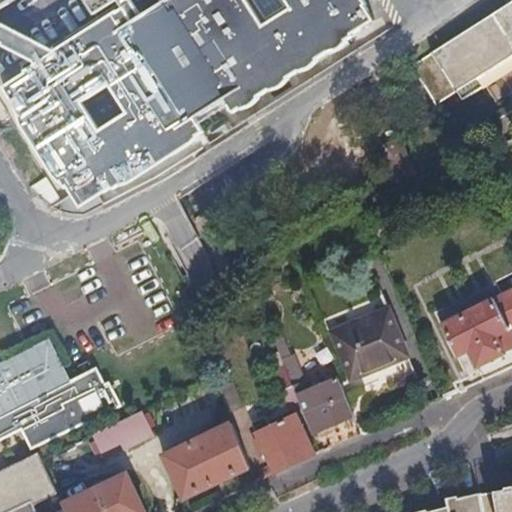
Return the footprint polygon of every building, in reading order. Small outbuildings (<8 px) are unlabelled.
[(124,191),(123,190),(126,188),(124,187),(208,135),(199,122),(228,103),(236,114),(379,23),(364,0),(163,0),(166,4),(160,8),(154,0),(144,0),(135,6),(131,0),(85,0),(99,22),(52,52),(34,64),(24,69),(28,77),(6,91),(11,101),(18,115),(17,116),(68,194),(70,193),(83,213),(114,194),(116,195),(124,191)] [(511,56),(511,0),(405,72),(432,110),(511,56)] [(0,47),(33,64),(52,52),(0,26),(0,47)] [(384,144),(400,181),(418,173),(403,137),(384,144)] [(47,178),(35,185),(46,204),(59,197),(47,178)] [(468,352),(477,369),(511,350),(511,334),(510,331),(511,329),(511,289),(440,328),(456,358),(468,352)] [(334,337),(354,384),(410,360),(389,313),(334,337)] [(47,342),(0,365),(0,419),(70,385),(47,342)] [(282,364),(278,353),(271,357),(278,373),(285,370),(282,364)] [(294,359),(282,364),(285,370),(294,391),(305,386),(294,359)] [(285,370),(278,373),(272,376),(286,408),(298,403),(297,399),(294,391),(285,370)] [(338,381),(297,399),(298,403),(312,435),(353,418),(338,381)] [(126,421),(138,445),(154,437),(150,430),(144,417),(143,414),(126,421)] [(144,417),(150,430),(155,428),(149,415),(144,417)] [(263,449),(275,475),(317,456),(297,417),(268,430),(263,420),(252,426),(259,441),(254,443),(257,451),(263,449)] [(126,421),(95,437),(98,442),(104,455),(106,460),(138,445),(126,421)] [(185,501),(250,469),(232,425),(164,458),(185,501)] [(100,458),(104,455),(98,442),(93,445),(100,458)] [(36,511),(34,507),(58,496),(43,462),(39,455),(0,473),(0,511),(36,511)] [(64,507),(66,511),(144,511),(127,476),(64,507)] [(511,511),(511,489),(511,488),(503,490),(503,493),(477,498),(477,497),(456,501),(456,500),(445,502),(447,510),(439,511),(511,511)]
